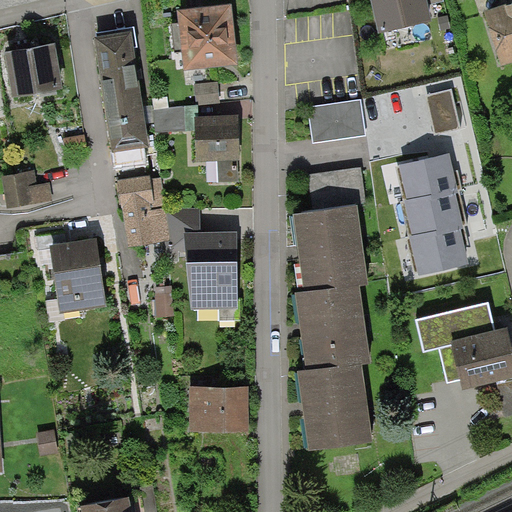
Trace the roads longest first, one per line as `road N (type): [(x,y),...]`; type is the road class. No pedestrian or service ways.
road 1 (residential): [(269,511),(272,0)]
road 2 (unclassified): [(382,511),(511,453)]
